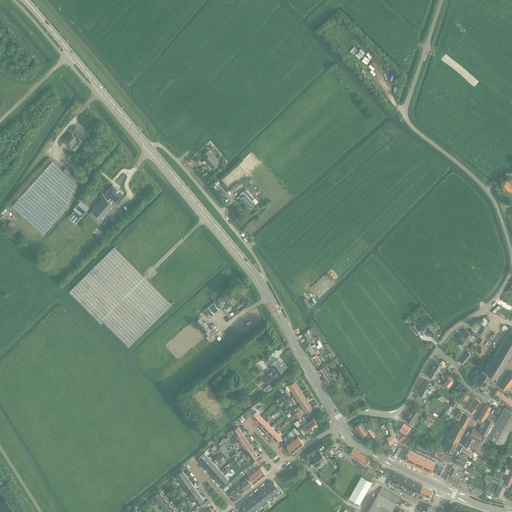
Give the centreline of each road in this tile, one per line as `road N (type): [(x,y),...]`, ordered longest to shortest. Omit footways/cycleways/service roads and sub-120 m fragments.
road 1 (unclassified): [(511,257),(485,189),(406,119),(441,0)]
road 2 (secondary): [(23,0),(150,148)]
road 3 (unclassified): [(261,281),(253,255),(213,203),(174,157),(150,148)]
road 4 (secondary): [(150,148),(261,281)]
road 5 (secondary): [(261,281),(342,424)]
road 6 (unclassified): [(342,424),(401,410),(437,349)]
